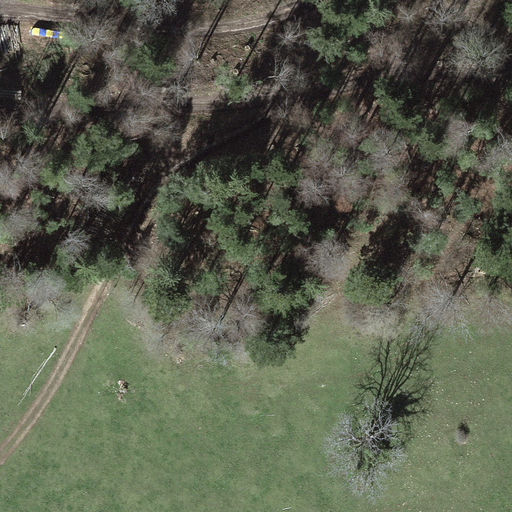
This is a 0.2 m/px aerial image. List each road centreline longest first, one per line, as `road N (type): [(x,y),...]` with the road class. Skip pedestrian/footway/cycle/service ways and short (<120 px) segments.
road 1 (track): [(511,49),(197,118),(57,126),(0,108)]
road 2 (track): [(0,14),(319,13),(337,0)]
